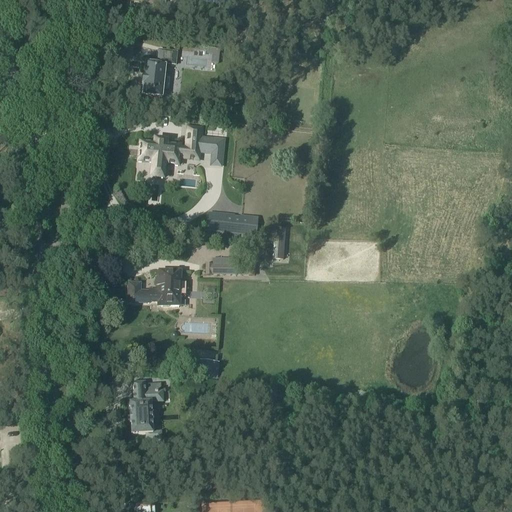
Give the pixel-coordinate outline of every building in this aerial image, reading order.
[(125,0),(125,2),(126,2),(155,5),(155,8),(164,9),(165,0),(125,0)] [(175,66),(176,54),(158,52),(157,65),(158,65),(157,67),(145,66),(143,78),(145,78),(144,85),(142,85),(141,98),(161,100),(164,68),(164,65),(175,66)] [(140,145),(138,164),(151,165),(151,175),(162,176),(163,166),(177,168),(178,160),(198,162),(199,154),(212,155),(211,169),(220,170),(223,143),(200,141),(201,131),(187,129),(184,152),(179,152),(179,148),(165,147),(165,146),(153,145),(153,146),(140,145)] [(218,214),(216,233),(248,236),(250,217),(241,216),(241,217),(235,216),(235,215),(218,214)] [(283,261),(286,231),(275,230),(273,260),(283,261)] [(205,277),(254,278),(254,267),(205,266),(205,277)] [(159,310),(179,311),(179,301),(180,275),(160,275),(160,284),(158,285),(157,287),(157,290),(159,292),(159,298),(140,297),(141,289),(129,288),(129,307),(150,308),(150,305),(159,306),(159,310)] [(161,436),(160,434),(152,434),(152,432),(153,432),(153,425),(151,425),(151,423),(152,423),(151,416),(150,404),(151,404),(151,403),(150,403),(150,394),(154,394),(154,395),(158,395),(158,394),(161,394),(161,395),(162,395),(162,393),(160,393),(160,386),(144,387),(144,384),(131,385),(132,405),(128,405),(129,416),(128,416),(129,426),(130,426),(130,437),(145,436),(145,442),(161,441),(161,436)]
